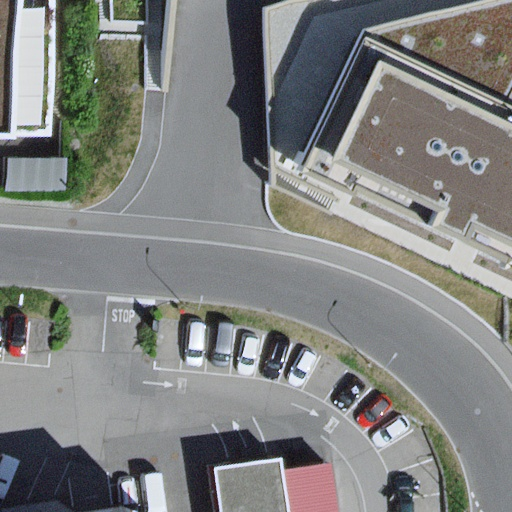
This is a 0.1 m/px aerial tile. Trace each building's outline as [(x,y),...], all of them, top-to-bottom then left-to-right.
[(0,0),(0,126),(35,125),(32,0),(0,0)] [(511,0),(164,0),(161,43),(259,46),(261,7),(287,0),(511,0)] [(259,46),(257,146),(511,284),(511,0),(287,0),(261,7),(259,46)] [(56,154),(0,155),(0,191),(57,189),(56,154)] [(283,461),(290,511),(335,511),(328,455),(283,461)] [(249,466),(220,470),(225,511),(290,511),(283,461),(249,466)]
